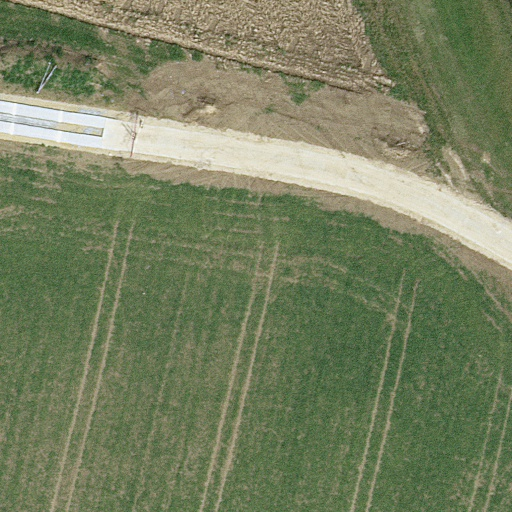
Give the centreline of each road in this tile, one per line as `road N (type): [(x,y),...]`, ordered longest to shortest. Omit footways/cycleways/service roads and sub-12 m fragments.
road 1 (track): [(0,115),(360,175),(482,227)]
road 2 (track): [(511,246),(482,227),(452,189),(370,0)]
